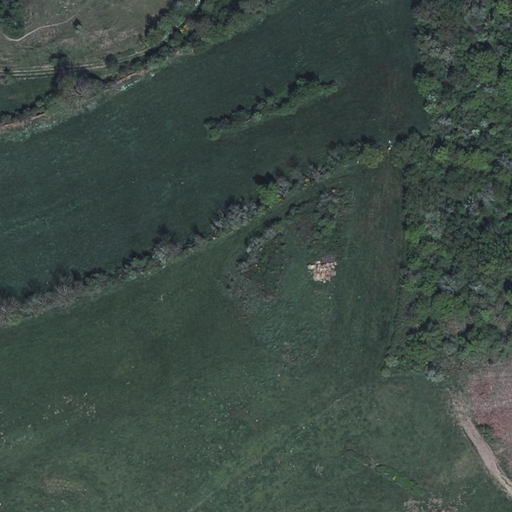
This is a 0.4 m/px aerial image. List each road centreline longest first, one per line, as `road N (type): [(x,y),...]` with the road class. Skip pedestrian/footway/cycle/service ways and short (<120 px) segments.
road 1 (track): [(386,122),(386,158),(363,195),(336,332),(304,389),(59,484),(43,511)]
road 2 (track): [(197,0),(132,38),(53,62),(0,64)]
